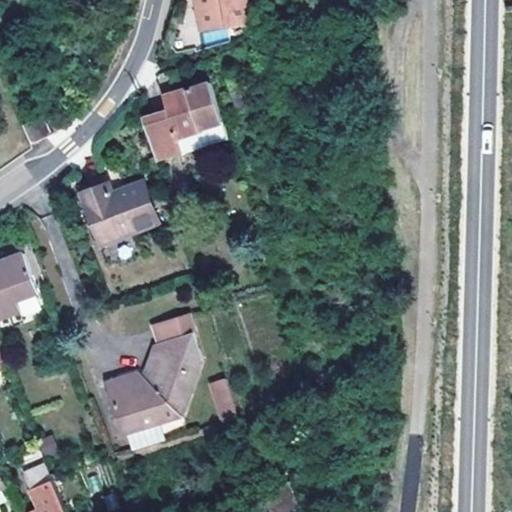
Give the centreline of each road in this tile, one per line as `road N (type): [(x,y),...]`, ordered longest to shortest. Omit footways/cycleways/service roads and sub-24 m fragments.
road 1 (secondary): [(484,0),(470,511)]
road 2 (residential): [(0,195),(49,163),(116,94),(157,0)]
